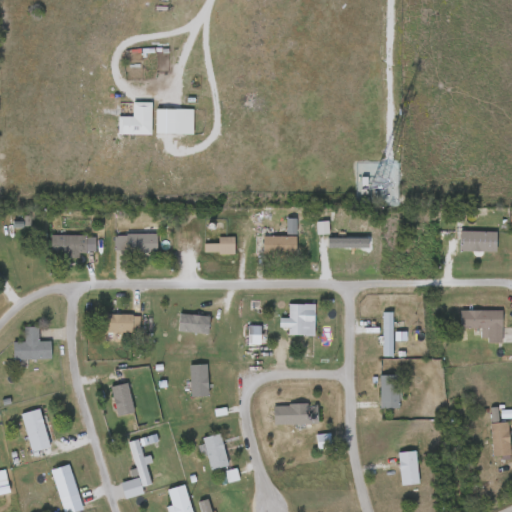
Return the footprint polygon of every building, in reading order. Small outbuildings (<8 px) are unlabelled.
[(151,133),(118,132),(118,115),(133,115),(133,100),(151,101),(151,133)] [(193,108),(193,131),(156,131),(156,108),(193,108)] [(358,230),(358,249),(330,249),(330,229),(358,230)] [(496,250),(460,250),(460,229),(496,229),(496,250)] [(156,250),(114,250),(114,233),(156,233),(156,250)] [(95,234),(95,252),(50,252),(50,234),(95,234)] [(255,234),(296,234),(296,252),(255,252),(255,234)] [(234,235),(234,252),(203,252),(203,241),(217,241),(217,235),(234,235)] [(304,303),(304,334),(288,334),(288,303),(304,303)] [(502,341),(481,341),(481,327),(460,327),(460,309),(502,309),(502,341)] [(382,355),(382,310),(392,310),(392,355),(382,355)] [(178,330),(179,312),(209,314),(208,332),(178,330)] [(105,330),(105,313),(139,313),(139,330),(105,330)] [(38,325),(38,339),(50,339),(50,357),(12,357),(12,340),(24,340),(24,325),(38,325)] [(206,363),(206,394),(190,394),(190,363),(206,363)] [(379,407),(379,374),(398,374),(398,407),(379,407)] [(117,415),(111,385),(128,382),(133,412),(117,415)] [(317,422),(273,422),(273,403),(317,403),(317,422)] [(30,450),(22,412),(40,407),(49,447),(30,450)] [(490,421),(508,420),(510,454),(492,455),(490,421)] [(227,465),(210,469),(203,436),(220,432),(227,465)] [(150,483),(140,485),(128,440),(138,438),(144,459),(150,483)] [(401,485),(397,452),(415,449),(419,483),(401,485)] [(79,498),(62,504),(51,469),(68,463),(79,498)] [(0,469),(5,469),(8,491),(0,492),(0,469)] [(192,511),(169,511),(168,506),(172,505),(167,489),(184,483),(192,511)]
